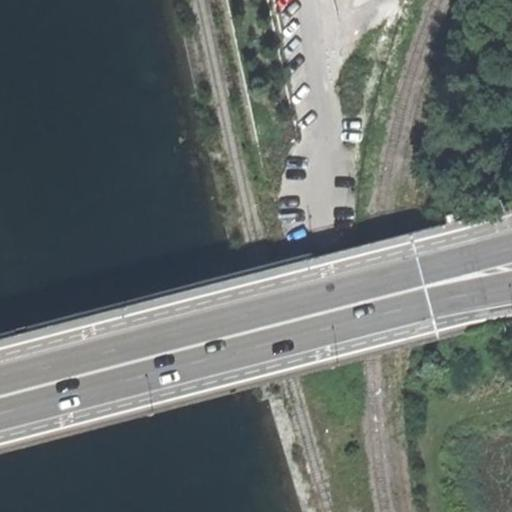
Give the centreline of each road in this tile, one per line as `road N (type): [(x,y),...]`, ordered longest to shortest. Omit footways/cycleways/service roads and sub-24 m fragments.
road 1 (primary): [(511,247),(0,380)]
road 2 (primary): [(0,417),(511,288)]
